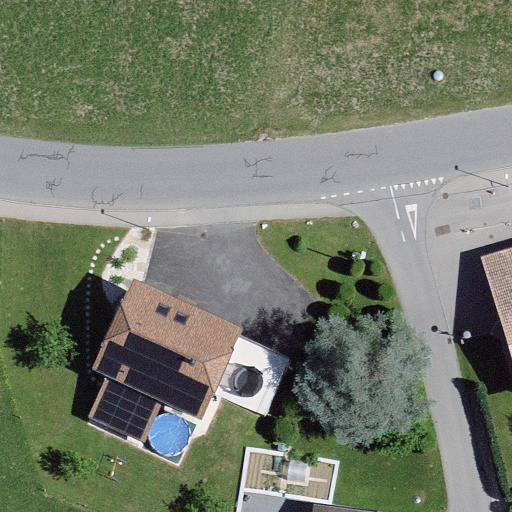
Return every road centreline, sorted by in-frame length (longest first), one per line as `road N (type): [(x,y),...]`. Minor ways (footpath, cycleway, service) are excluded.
road 1 (residential): [(371,146),(449,388),(471,511)]
road 2 (tertiary): [(0,169),(175,176),(371,146)]
road 3 (tertiary): [(371,146),(511,125)]
